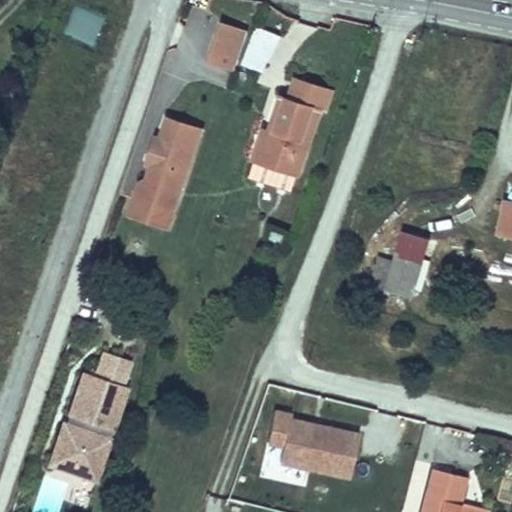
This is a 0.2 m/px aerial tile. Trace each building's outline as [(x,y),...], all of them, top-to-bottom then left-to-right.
[(94,45),(105,15),(73,3),(62,33),(94,45)] [(229,19),(227,25),(222,23),(209,60),(234,69),(237,62),(242,64),(254,28),(229,19)] [(254,28),(242,64),(264,71),(281,37),(255,27),(254,28)] [(267,136),(261,133),(252,156),(297,172),(321,110),(324,110),(331,90),(297,77),(289,96),(282,94),(269,127),(271,128),(267,136)] [(135,200),(172,212),(195,146),(189,144),(196,125),(170,116),(163,138),(157,136),(148,162),(153,164),(149,177),(142,180),(135,200)] [(264,126),(261,133),(267,136),(271,128),(269,127),(264,126)] [(297,172),(252,156),(246,174),(291,191),(297,172)] [(131,214),(168,226),(172,212),(135,200),(131,214)] [(511,202),(506,201),(499,233),(511,236),(511,202)] [(378,257),(369,287),(410,299),(421,260),(395,252),(392,262),(378,257)] [(126,348),(104,340),(97,359),(119,366),(126,348)] [(97,359),(81,353),(42,470),(97,488),(136,372),(119,366),(97,359)] [(296,415),(279,412),(272,443),(288,446),(285,463),(355,477),(363,434),(295,420),(296,415)] [(427,469),(416,511),(436,511),(439,502),(457,506),(464,477),(427,469)] [(55,511),(58,504),(40,500),(36,511),(55,511)] [(436,511),(459,511),(461,507),(457,506),(439,502),(436,511)]
